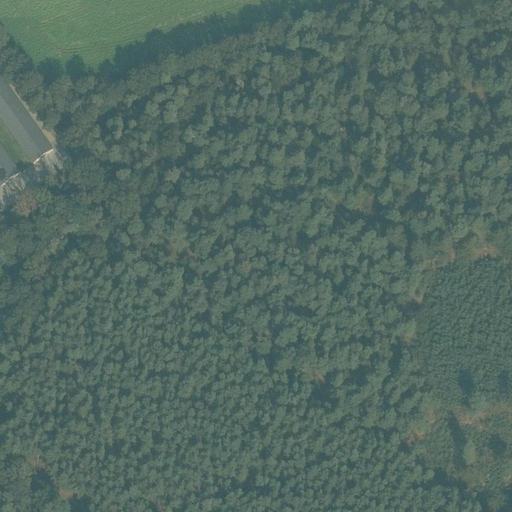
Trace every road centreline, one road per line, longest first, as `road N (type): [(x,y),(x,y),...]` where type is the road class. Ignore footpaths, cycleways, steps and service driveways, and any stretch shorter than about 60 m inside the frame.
road 1 (track): [(249,37),(92,242),(18,311)]
road 2 (track): [(249,37),(162,67),(49,90),(0,34)]
